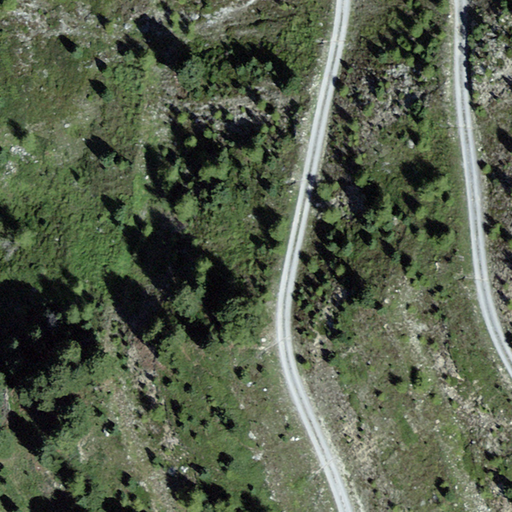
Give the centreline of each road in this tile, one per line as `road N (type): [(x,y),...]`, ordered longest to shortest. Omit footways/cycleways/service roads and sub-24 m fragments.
road 1 (track): [(345,511),(290,373),(283,318),(342,0)]
road 2 (track): [(460,0),(480,265),(511,365)]
